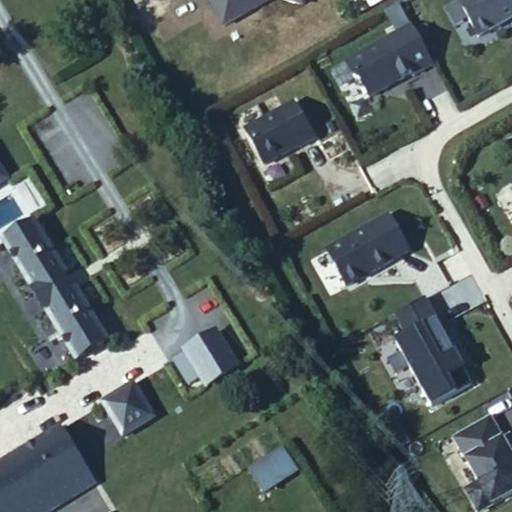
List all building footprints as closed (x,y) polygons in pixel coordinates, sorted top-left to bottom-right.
[(203,0),(219,28),(268,0),(271,0),(298,9),(300,0),(203,0)] [(511,0),(459,0),(450,5),(470,41),(511,17),(511,11),(511,0)] [(408,28),(342,65),(352,83),(358,85),(366,99),(384,89),(385,86),(394,81),(395,83),(411,74),(412,76),(429,66),(408,28)] [(63,103),(103,171),(130,155),(90,87),(63,103)] [(291,106),(242,133),(261,167),(296,148),(296,149),(310,142),(291,106)] [(0,188),(12,181),(0,160),(0,188)] [(21,183),(15,186),(35,219),(41,215),(21,183)] [(384,218),(323,252),(343,288),(404,254),(384,218)] [(111,344),(38,224),(5,244),(78,364),(111,344)] [(421,301),(391,318),(402,338),(392,344),(428,409),(469,386),(452,355),(445,358),(427,326),(433,322),(421,301)] [(452,355),(433,322),(427,326),(445,358),(452,355)] [(220,332),(187,353),(203,378),(208,386),(240,365),(220,332)] [(176,360),(191,385),(203,378),(187,353),(176,360)] [(156,418),(136,385),(103,404),(123,438),(156,418)] [(486,421),(451,441),(476,484),(463,492),(474,511),(477,511),(511,492),(511,467),(498,443),(486,421)] [(0,468),(0,511),(3,511),(80,465),(82,464),(61,431),(0,468)] [(511,452),(504,439),(498,443),(511,467),(511,452)] [(282,450),(248,471),(263,494),(297,473),(282,450)] [(3,511),(52,511),(94,486),(80,465),(3,511)]
